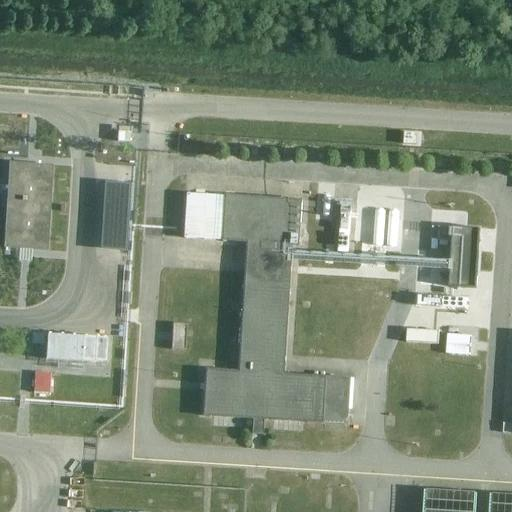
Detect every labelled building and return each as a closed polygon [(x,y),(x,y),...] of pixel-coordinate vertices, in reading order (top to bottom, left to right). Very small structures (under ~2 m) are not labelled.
[(57,168),(10,165),(3,252),(51,255),(57,168)] [(300,199),(188,191),(184,240),(255,245),(247,370),(212,368),(209,414),(349,423),(352,375),(289,371),(300,199)] [(354,251),(355,201),(339,201),(338,251),(354,251)] [(481,233),(450,231),(447,289),(478,291),(481,233)] [(175,322),(174,349),(188,349),(188,323),(175,322)] [(450,332),(449,354),(472,354),(473,332),(450,332)] [(427,511),(478,511),(479,490),(428,490),(427,511)] [(495,511),(511,511),(511,496),(496,496),(495,511)]
